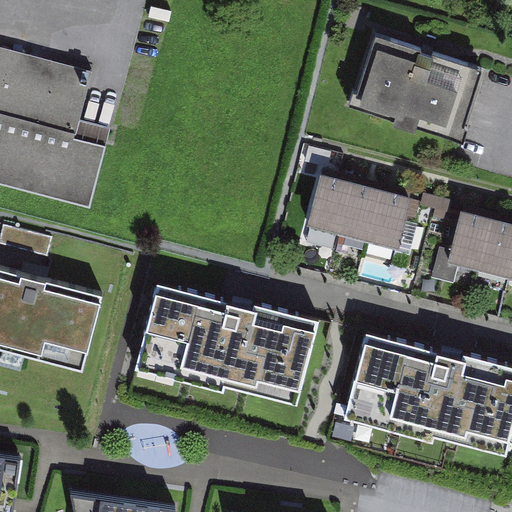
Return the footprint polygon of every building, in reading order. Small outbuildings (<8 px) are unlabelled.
[(481,61),(377,34),(359,103),(463,130),(481,61)] [(92,68),(0,43),(0,178),(91,203),(108,139),(75,131),(92,68)] [(320,173),(309,218),(401,242),(413,196),(320,173)] [(511,224),(462,212),(450,257),(511,273),(511,224)] [(50,249),(54,232),(6,223),(3,240),(50,249)] [(336,243),(338,229),(310,225),(308,240),(336,243)] [(33,271),(0,262),(0,344),(13,348),(33,271)] [(102,289),(33,271),(13,348),(81,366),(102,289)] [(301,402),(321,317),(155,277),(135,362),(301,402)] [(508,448),(511,429),(511,358),(364,325),(345,411),(508,448)] [(0,511),(11,511),(12,506),(20,454),(0,450),(0,511)] [(171,511),(173,503),(69,487),(74,511),(171,511)]
